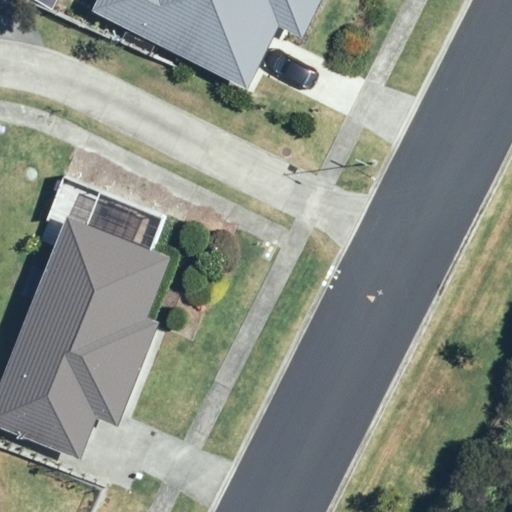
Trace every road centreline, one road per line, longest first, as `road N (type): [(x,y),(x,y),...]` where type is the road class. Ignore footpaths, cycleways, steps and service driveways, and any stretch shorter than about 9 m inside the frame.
road 1 (residential): [(401,256),(51,71),(0,67)]
road 2 (residential): [(275,511),(401,256)]
road 3 (residential): [(401,256),(511,35)]
